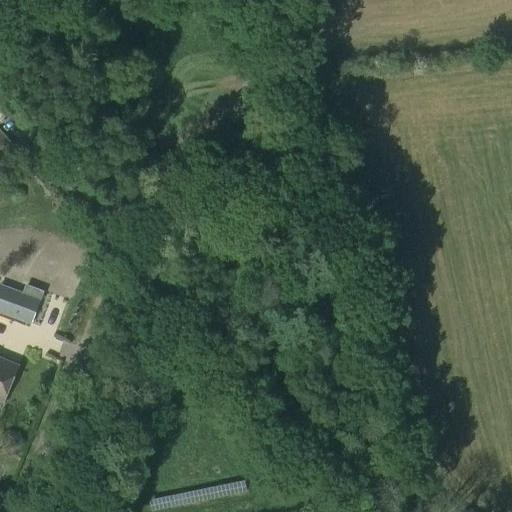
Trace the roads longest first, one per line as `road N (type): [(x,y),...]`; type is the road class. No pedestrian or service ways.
road 1 (track): [(267,69),(198,131),(122,227),(344,457),(372,511)]
road 2 (unclassified): [(15,511),(122,227),(0,89)]
